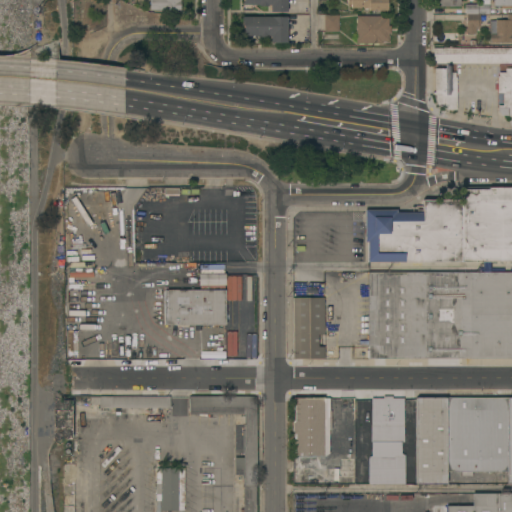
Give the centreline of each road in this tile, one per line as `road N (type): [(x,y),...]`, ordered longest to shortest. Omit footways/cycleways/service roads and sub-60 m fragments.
road 1 (residential): [(511,379),(76,380)]
road 2 (residential): [(418,136),(414,183),(395,195),(276,196),(269,176),(248,164),(113,158)]
road 3 (residential): [(276,511),(276,196)]
road 4 (residential): [(418,58),(217,59)]
road 5 (primary): [(124,101),(292,127)]
road 6 (primary): [(290,103),(124,78)]
road 7 (residential): [(418,136),(417,0)]
road 8 (primary): [(418,136),(390,120),(290,103)]
road 9 (primary): [(292,127),(390,143),(418,136)]
